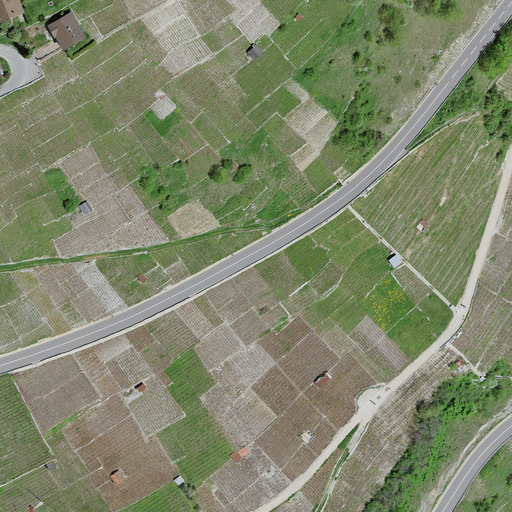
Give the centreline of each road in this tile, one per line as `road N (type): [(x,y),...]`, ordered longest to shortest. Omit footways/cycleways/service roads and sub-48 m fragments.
road 1 (secondary): [(0,365),(165,300),(331,205),(379,165),(511,1)]
road 2 (unclassified): [(511,156),(456,324),(261,511)]
road 3 (track): [(366,408),(310,511)]
